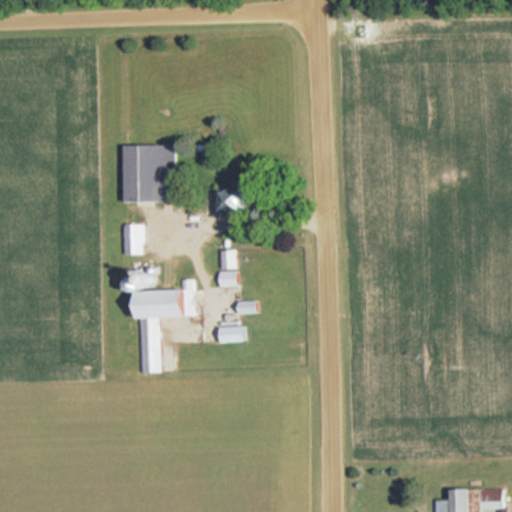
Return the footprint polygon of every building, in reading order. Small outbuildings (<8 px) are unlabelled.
[(180,201),(180,144),(130,144),(130,201),(180,201)] [(250,190),(220,190),(220,213),(250,213),(250,190)] [(242,250),(226,250),(226,286),(242,286),(242,250)] [(147,372),(165,372),(163,318),(199,317),(197,280),(189,280),(190,289),(144,291),(147,372)] [(440,500),(440,511),(485,511),(486,502),(506,502),(506,489),(459,489),(459,500),(440,500)]
